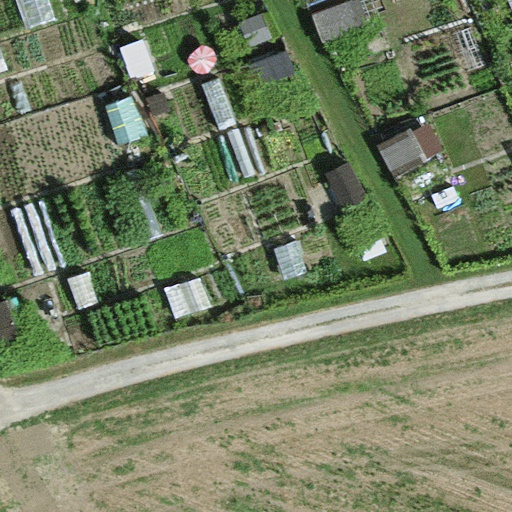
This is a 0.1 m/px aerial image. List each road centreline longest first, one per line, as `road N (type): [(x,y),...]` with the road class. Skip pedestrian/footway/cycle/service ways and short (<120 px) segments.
road 1 (track): [(0,415),(511,278)]
road 2 (track): [(438,295),(283,0)]
